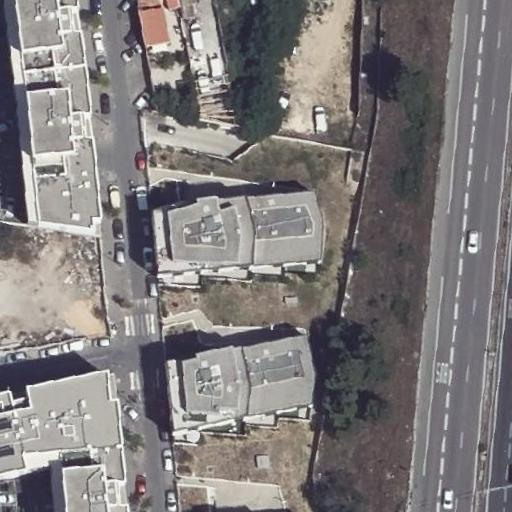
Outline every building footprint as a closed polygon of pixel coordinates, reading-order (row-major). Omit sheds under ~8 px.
[(2,0),(12,93),(88,106),(74,0),(2,0)] [(139,15),(146,49),(166,45),(160,11),(150,12),(139,15)] [(264,70),(275,28),(256,31),(264,70)] [(94,184),(88,106),(12,93),(22,188),(27,227),(92,238),(93,227),(97,226),(94,184)] [(151,216),(157,280),(318,265),(321,232),(321,226),(315,195),(180,208),(151,216)] [(165,367),(171,438),(311,407),(313,376),(305,337),(165,367)] [(120,453),(113,376),(22,395),(0,398),(0,481),(48,471),(47,463),(120,453)] [(126,511),(120,453),(47,463),(48,471),(52,511),(126,511)]
